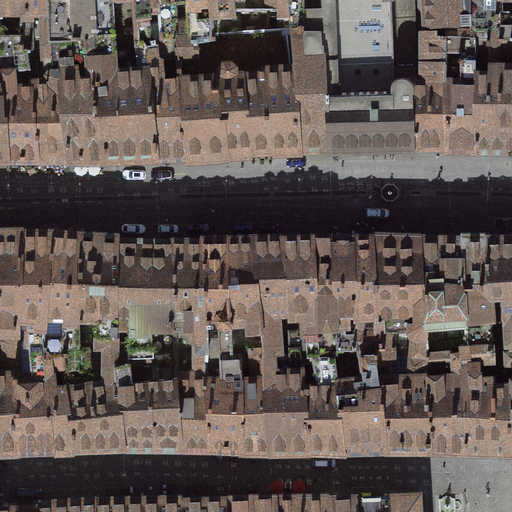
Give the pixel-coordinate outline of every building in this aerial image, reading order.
[(0,0),(0,21),(22,22),(22,10),(21,0),(0,0)] [(71,7),(70,0),(21,0),(22,10),(71,7)] [(136,0),(70,0),(71,7),(72,40),(87,39),(87,43),(91,77),(96,77),(104,158),(121,157),(129,157),(138,157),(138,156),(157,156),(146,49),(140,50),(136,0)] [(162,39),(159,0),(136,0),(140,50),(146,49),(145,44),(149,43),(149,42),(163,41),(162,39)] [(191,42),(186,0),(159,0),(162,39),(176,38),(177,49),(191,47),(191,42)] [(232,0),(209,0),(212,35),(206,36),(207,38),(207,42),(192,44),(192,42),(191,42),(191,47),(177,49),(186,155),(196,155),(207,154),(214,153),(252,150),(271,149),(301,148),(300,136),(296,62),(292,35),(292,27),(279,28),(280,9),(267,9),(247,9),(233,9),(232,0)] [(212,35),(209,0),(186,0),(191,42),(192,42),(191,40),(207,38),(206,36),(212,35)] [(280,9),(279,0),(232,0),(233,9),(247,9),(246,0),(266,0),(267,9),(280,9)] [(302,28),(301,0),(279,0),(280,9),(279,28),(292,27),(292,35),(302,34),(302,28)] [(389,147),(417,146),(416,95),(417,95),(413,0),(301,0),(302,28),(322,28),(325,86),(326,86),(328,148),(373,147),(389,147)] [(425,0),(428,27),(470,26),(470,28),(472,28),(472,32),(466,32),(466,33),(473,33),(473,29),(472,26),(471,0),(425,0)] [(500,30),(500,0),(471,0),(472,26),(473,29),(473,33),(473,34),(487,34),(487,30),(500,30)] [(511,0),(500,0),(500,30),(500,40),(511,40),(511,0)] [(32,86),(38,158),(53,158),(68,158),(67,146),(61,86),(61,83),(61,81),(59,50),(59,39),(72,40),(71,7),(22,10),(22,22),(24,49),(27,49),(29,67),(32,86)] [(29,67),(27,49),(24,49),(22,22),(0,21),(0,75),(1,90),(8,158),(23,158),(38,158),(32,86),(29,67)] [(315,148),(328,148),(326,86),(325,86),(322,28),(302,28),(302,34),(292,35),(296,62),(300,136),(301,148),(315,148)] [(462,146),(476,146),(474,53),(474,41),(473,34),(473,33),(466,33),(466,32),(466,29),(451,29),(449,29),(450,37),(446,37),(448,145),(462,146)] [(497,146),(511,146),(511,40),(500,40),(500,30),(487,30),(487,34),(473,34),(474,41),(474,53),(476,146),(497,146)] [(428,37),(428,31),(423,31),(424,95),(417,95),(416,95),(417,146),(433,146),(448,145),(446,37),(443,37),(443,36),(428,37)] [(171,155),(186,155),(177,49),(176,38),(162,39),(163,41),(149,42),(149,43),(145,44),(146,49),(157,156),(171,155)] [(86,158),(104,158),(96,77),(91,77),(87,43),(87,39),(72,40),(59,39),(59,50),(61,81),(61,83),(61,86),(67,146),(68,158),(86,158)] [(0,376),(18,375),(18,349),(18,335),(20,305),(21,237),(0,237),(0,376)] [(54,448),(45,375),(44,359),(47,359),(47,349),(44,349),(44,344),(50,248),(51,237),(36,237),(21,237),(20,305),(18,335),(18,349),(18,375),(18,377),(12,377),(19,449),(36,448),(54,448)] [(47,349),(47,359),(62,357),(65,357),(64,347),(78,346),(78,239),(65,238),(51,237),(50,248),(44,344),(44,349),(47,349)] [(65,357),(62,357),(75,447),(100,445),(125,444),(115,369),(114,365),(114,358),(115,357),(115,342),(116,322),(116,253),(117,242),(98,241),(78,239),(78,346),(64,347),(65,357)] [(311,251),(310,239),(296,240),(283,240),(291,346),(300,345),(302,363),(303,376),(309,447),(327,448),(345,449),(333,361),(336,353),(327,352),(327,348),(318,348),(317,329),(311,251)] [(336,300),(333,239),(321,239),(310,239),(311,251),(317,329),(318,348),(327,348),(327,352),(336,353),(336,352),(336,348),(336,300)] [(357,347),(353,239),(343,239),(333,239),(336,300),(336,348),(336,352),(336,353),(342,353),(342,347),(357,347)] [(367,352),(376,353),(376,347),(378,347),(372,239),(362,239),(353,239),(357,347),(357,353),(366,353),(367,352)] [(427,358),(420,241),(396,240),(390,240),(372,239),(378,347),(380,348),(392,347),(392,353),(410,353),(410,357),(424,357),(425,358),(427,358)] [(300,345),(291,346),(283,240),(267,241),(251,242),(253,255),(260,315),(263,338),(264,351),(263,357),(263,359),(261,360),(270,447),(290,447),(309,447),(303,376),(302,363),(300,345)] [(465,317),(462,242),(441,241),(420,241),(427,358),(447,357),(447,354),(461,353),(460,345),(465,344),(465,317)] [(488,297),(486,241),(474,242),(462,242),(465,317),(465,344),(492,342),(490,297),(488,297)] [(511,346),(511,345),(511,241),(508,241),(499,241),(486,241),(488,297),(490,297),(502,296),(505,346),(511,346)] [(145,354),(176,354),(175,327),(174,325),(170,243),(143,242),(117,242),(116,253),(116,322),(115,342),(130,342),(130,345),(144,344),(145,354)] [(253,255),(251,242),(238,242),(225,243),(230,309),(230,319),(229,327),(231,349),(239,348),(258,348),(260,360),(261,360),(263,359),(263,357),(264,351),(263,338),(260,315),(253,255)] [(174,325),(175,327),(176,354),(177,375),(182,436),(183,445),(197,445),(212,445),(206,380),(206,357),(210,357),(210,349),(206,349),(200,243),(185,243),(170,243),(174,325)] [(213,243),(200,243),(206,349),(210,349),(210,357),(206,357),(206,380),(242,379),(242,375),(239,348),(231,349),(229,327),(230,319),(230,309),(225,243),(213,243)] [(177,375),(176,354),(145,354),(144,344),(130,345),(130,342),(115,342),(115,357),(114,358),(114,365),(115,369),(125,444),(154,444),(183,445),(182,436),(177,375)] [(465,344),(460,345),(461,353),(447,354),(447,357),(427,358),(425,358),(431,448),(470,449),(509,450),(511,450),(509,398),(509,386),(507,386),(494,386),(493,377),(478,378),(479,376),(479,373),(478,371),(478,369),(476,367),(475,366),(473,364),(471,363),(470,363),(469,361),(493,359),(492,342),(465,344)] [(366,448),(387,448),(378,377),(376,355),(376,353),(367,352),(366,353),(357,353),(357,347),(342,347),(342,353),(336,353),(333,361),(345,449),(366,448)] [(427,388),(425,358),(424,357),(410,357),(410,353),(392,353),(392,347),(380,348),(378,347),(376,347),(376,353),(376,355),(378,377),(387,448),(409,448),(431,448),(427,388)] [(256,447),(270,447),(261,360),(260,360),(258,348),(239,348),(242,375),(242,379),(242,447),(256,447)] [(75,447),(62,357),(47,359),(44,359),(45,375),(54,448),(64,447),(75,447)] [(18,375),(0,376),(0,449),(19,449),(12,377),(18,377),(18,375)] [(242,447),(242,379),(206,380),(212,445),(227,446),(242,447)] [(387,511),(417,511),(417,495),(387,496),(387,511)] [(387,511),(387,496),(371,497),(356,497),(357,511),(387,511)] [(357,511),(356,497),(343,498),(331,498),(332,511),(357,511)] [(332,511),(331,498),(314,498),(297,499),(298,511),(332,511)] [(253,511),(253,499),(248,499),(239,499),(224,500),(224,511),(253,511)] [(275,511),(275,499),(264,499),(253,499),(253,511),(275,511)] [(298,511),(297,499),(288,499),(286,499),(275,499),(275,511),(298,511)] [(205,500),(183,501),(183,511),(224,511),(224,500),(205,500)] [(142,502),(95,503),(96,511),(183,511),(183,501),(142,502)] [(35,507),(35,508),(35,511),(96,511),(95,503),(66,505),(35,507)]
